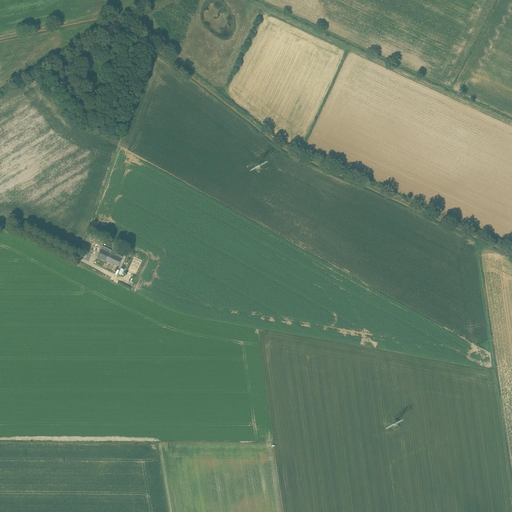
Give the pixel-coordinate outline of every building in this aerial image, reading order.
[(87,238),(83,249),(89,252),(93,241),(87,238)] [(97,257),(105,261),(106,261),(111,251),(102,246),(99,252),(97,257)] [(123,259),(116,255),(117,253),(111,251),(106,261),(109,263),(109,262),(119,267),(123,259)] [(135,257),(128,270),(135,273),(141,260),(135,257)] [(121,268),(119,274),(125,277),(128,272),(124,270),(121,268)]
